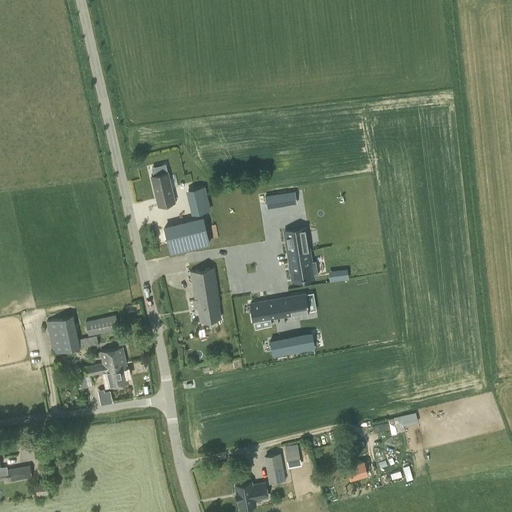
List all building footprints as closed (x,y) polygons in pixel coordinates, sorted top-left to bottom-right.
[(174,201),(167,172),(151,176),(159,205),(174,201)] [(203,186),(188,190),(194,213),(209,209),(203,186)] [(294,191),(265,196),(267,207),(296,203),(294,191)] [(195,220),(156,229),(163,254),(201,244),(195,220)] [(304,229),(284,232),(287,255),(307,251),(304,229)] [(307,251),(287,255),(291,279),(316,275),(314,261),(309,262),(307,251)] [(214,267),(190,271),(194,299),(193,299),(194,308),(198,308),(200,321),(220,318),(218,304),(220,304),(214,267)] [(326,288),(316,289),(317,298),(327,297),(326,288)] [(307,293),(282,297),(285,315),(310,311),(307,293)] [(276,298),(251,303),(254,320),(279,316),(276,298)] [(53,352),(78,347),(79,349),(99,345),(96,335),(78,339),(73,315),(46,321),(53,352)] [(118,329),(115,315),(85,321),(88,335),(118,329)] [(311,333),(294,336),(297,351),(314,348),(313,344),(311,333)] [(278,339),(270,341),(272,352),(273,356),(281,354),(278,339)] [(127,367),(122,346),(100,351),(102,363),(83,367),(85,376),(106,371),(109,386),(128,381),(125,368),(127,367)] [(405,429),(404,424),(418,421),(416,411),(388,417),(392,432),(405,429)] [(298,449),(285,451),(287,463),(300,460),(298,449)] [(285,480),(280,452),(264,455),(269,483),(285,480)] [(363,461),(346,465),(350,478),(366,474),(363,461)] [(9,480),(32,476),(30,464),(7,468),(9,480)] [(403,465),(407,479),(413,477),(410,464),(403,465)] [(235,484),(236,492),(235,492),(236,498),(237,498),(239,507),(255,504),(254,498),(267,496),(264,482),(251,484),(251,481),(235,484)] [(47,484),(36,485),(37,496),(37,497),(48,496),(48,494),(47,484)]
